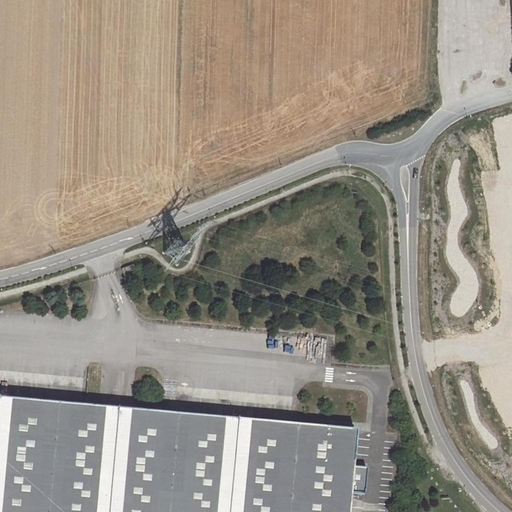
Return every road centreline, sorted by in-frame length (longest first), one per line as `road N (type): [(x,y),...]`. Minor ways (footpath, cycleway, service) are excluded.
road 1 (unclassified): [(0,278),(148,232),(337,155),(400,154)]
road 2 (unclassified): [(400,154),(415,371),(456,466),(498,511)]
road 3 (unclassified): [(400,154),(449,114),(511,95)]
